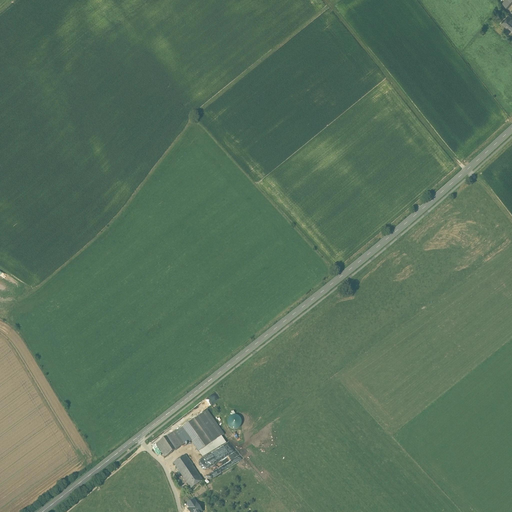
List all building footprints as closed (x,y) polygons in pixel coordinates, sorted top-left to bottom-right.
[(511,17),(508,14),(500,23),(511,32),(511,9),(511,11),(511,17)] [(0,275),(12,282),(14,278),(0,269),(0,275)] [(224,435),(207,411),(195,419),(203,431),(212,444),(224,435)] [(235,414),(226,422),(234,431),(243,423),(235,414)] [(195,419),(177,432),(185,444),(191,440),(190,440),(203,431),(195,419)] [(176,431),(160,442),(168,455),(185,444),(177,432),(176,431)] [(203,431),(190,440),(191,440),(199,452),(212,444),(203,431)] [(168,455),(160,442),(156,444),(165,458),(168,455)] [(185,455),(174,463),(191,489),(202,481),(185,455)] [(192,500),(185,504),(187,508),(194,503),(192,500)]
